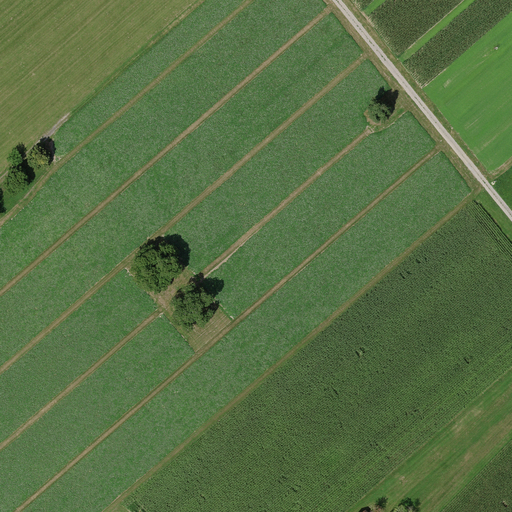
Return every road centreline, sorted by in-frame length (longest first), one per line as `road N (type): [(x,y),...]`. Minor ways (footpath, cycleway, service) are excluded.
road 1 (track): [(511,215),(337,0)]
road 2 (track): [(0,183),(201,0)]
